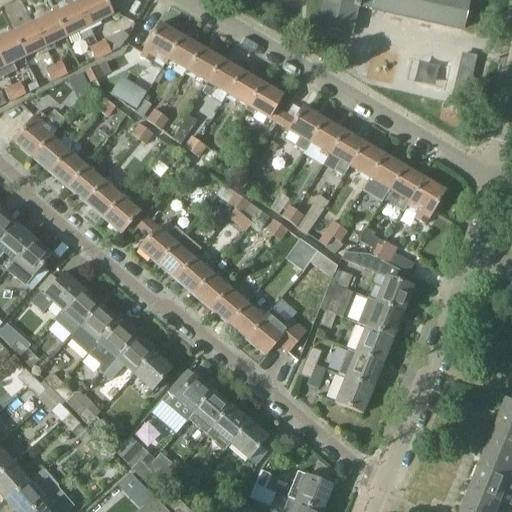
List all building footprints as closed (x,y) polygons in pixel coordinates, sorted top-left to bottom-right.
[(80,36),(91,30),(76,0),(74,0),(54,10),(68,37),(78,32),(80,36)] [(76,0),(91,30),(101,25),(99,22),(112,16),(103,0),(76,0)] [(322,0),(317,26),(350,33),(356,8),(460,31),(467,0),(322,0)] [(54,44),(68,37),(54,10),(50,12),(52,15),(34,23),(48,52),(56,48),(54,44)] [(38,56),(48,52),(34,23),(13,34),(25,58),(36,53),(38,56)] [(165,61),(179,37),(158,25),(139,59),(148,64),(151,59),(162,66),(165,61)] [(12,64),(25,58),(13,34),(0,39),(0,61),(5,72),(13,68),(12,64)] [(199,49),(179,37),(165,61),(185,73),(199,49)] [(97,44),(103,58),(111,54),(105,40),(97,44)] [(95,62),(103,58),(97,44),(89,48),(95,62)] [(219,61),(199,49),(185,73),(205,85),(219,61)] [(466,101),(471,79),(476,57),(462,53),(451,98),(466,101)] [(240,73),(219,61),(205,85),(206,85),(202,93),(211,98),(215,90),(226,97),(240,73)] [(53,66),(59,79),(67,75),(61,63),(53,66)] [(51,83),(59,79),(53,66),(45,70),(51,83)] [(103,78),(97,66),(90,70),(96,82),(103,78)] [(90,70),(82,73),(88,85),(96,82),(90,70)] [(260,85),(240,73),(226,97),(246,109),(260,85)] [(12,86),(18,98),(26,94),(21,82),(12,86)] [(281,97),(260,85),(246,109),(276,126),(282,114),(273,109),(281,97)] [(11,101),(18,98),(12,86),(5,90),(11,101)] [(90,90),(78,104),(87,110),(98,96),(90,90)] [(93,108),(100,113),(108,103),(100,97),(93,108)] [(108,119),(115,108),(108,103),(100,113),(108,119)] [(304,152),(308,145),(322,120),(301,108),(293,121),(286,117),(280,128),(299,139),(294,147),(304,152)] [(153,126),(161,116),(153,110),(146,121),(153,126)] [(15,141),(31,156),(49,135),(53,131),(55,128),(62,120),(51,111),(45,118),(38,112),(15,141)] [(168,121),(161,116),(153,126),(161,131),(168,121)] [(180,145),(195,125),(186,118),(172,139),(180,145)] [(308,145),(328,156),(342,132),(322,120),(308,145)] [(130,135),(138,141),(146,129),(138,124),(130,135)] [(49,135),(31,156),(49,171),(67,150),(72,144),(55,128),(53,131),(49,135)] [(145,146),(153,135),(146,129),(138,141),(145,146)] [(342,177),(348,168),(362,144),(342,132),(328,156),(338,162),(332,172),(342,177)] [(191,153),(199,143),(191,137),(184,148),(191,153)] [(206,148),(199,143),(191,153),(199,159),(206,148)] [(348,168),(368,179),(382,155),(362,144),(348,168)] [(65,185),(68,188),(86,167),(67,150),(49,171),(65,185)] [(388,191),(402,167),(382,155),(368,179),(388,191)] [(80,198),(86,203),(104,182),(86,167),(68,188),(80,198)] [(403,212),(406,207),(422,179),(402,167),(388,191),(389,192),(383,201),(393,208),(393,207),(403,212)] [(444,192),(422,179),(406,207),(418,214),(414,220),(424,225),(444,192)] [(96,212),(103,218),(121,197),(104,182),(86,203),(96,212)] [(235,210),(243,199),(235,194),(227,204),(235,210)] [(146,218),(121,197),(103,218),(120,233),(130,222),(137,227),(146,218)] [(319,197),(308,213),(317,219),(328,203),(319,197)] [(250,205),(243,199),(235,210),(242,215),(250,205)] [(288,222),(296,211),(288,206),(281,217),(288,222)] [(0,210),(0,241),(15,224),(0,210)] [(303,217),(296,211),(288,222),(296,228),(303,217)] [(272,237),(280,226),(273,221),(265,232),(272,237)] [(157,263),(182,234),(175,228),(167,237),(150,222),(142,231),(148,237),(138,248),(157,263)] [(332,238),(340,227),(332,222),(325,233),(332,238)] [(0,257),(5,252),(15,260),(31,243),(34,240),(15,224),(0,241),(0,257)] [(288,231),(280,226),(272,237),(280,242),(288,231)] [(347,233),(340,227),(332,238),(340,243),(347,233)] [(368,255),(377,259),(385,243),(373,237),(375,233),(366,228),(359,242),(371,249),(368,255)] [(182,234),(157,263),(174,279),(192,258),(199,249),(193,244),(182,234)] [(32,278),(30,276),(31,275),(32,274),(40,265),(50,253),(34,240),(31,243),(15,260),(6,271),(25,287),(26,286),(32,278)] [(385,243),(377,259),(389,265),(397,250),(385,243)] [(341,260),(363,269),(368,255),(344,253),(341,260)] [(337,267),(318,254),(310,264),(332,280),(337,267)] [(415,279),(389,265),(377,259),(368,255),(363,269),(384,277),(411,288),(415,279)] [(174,279),(192,294),(210,273),(192,258),(174,279)] [(32,278),(26,286),(32,291),(48,272),(40,265),(32,274),(31,275),(30,276),(32,278)] [(345,291),(352,277),(341,272),(335,287),(345,291)] [(42,314),(53,302),(63,310),(82,289),(63,273),(56,280),(43,295),(40,292),(30,303),(42,314)] [(192,294),(210,310),(228,288),(210,273),(192,294)] [(51,275),(37,290),(40,292),(43,295),(56,280),(51,275)] [(384,277),(374,303),(401,314),(411,288),(384,277)] [(228,288),(210,310),(228,325),(245,304),(228,288)] [(54,321),(71,336),(81,326),(100,305),(82,289),(63,310),(63,311),(54,321)] [(325,312),(336,316),(342,303),(330,298),(325,312)] [(355,324),(364,328),(391,339),(401,314),(374,303),(365,300),(355,324)] [(228,325),(246,340),(263,319),(245,304),(228,325)] [(81,326),(71,336),(69,339),(87,356),(99,343),(118,321),(100,305),(81,326)] [(287,353),(305,332),(293,322),(291,325),(273,310),(264,320),(263,319),(246,340),(264,356),(275,343),(287,353)] [(330,330),(336,316),(325,312),(319,326),(330,330)] [(99,343),(87,356),(99,366),(99,367),(99,373),(102,375),(116,359),(135,337),(118,321),(99,343)] [(364,328),(354,353),(381,364),(391,339),(364,328)] [(141,343),(135,337),(116,359),(102,375),(110,382),(125,366),(134,375),(153,353),(151,352),(154,348),(144,339),(141,343)] [(9,348),(20,358),(28,350),(17,339),(9,348)] [(12,357),(2,347),(0,349),(0,362),(3,366),(12,357)] [(310,348),(304,363),(315,367),(321,353),(310,348)] [(20,358),(31,369),(39,360),(28,350),(20,358)] [(336,376),(343,379),(371,390),(381,364),(354,353),(346,350),(336,376)] [(171,369),(153,353),(134,375),(152,390),(171,369)] [(309,381),(315,367),(304,363),(298,377),(309,381)] [(326,372),(315,367),(309,381),(307,386),(318,391),(326,372)] [(193,414),(213,391),(187,369),(166,393),(172,398),(166,405),(185,422),(187,420),(192,414),(193,414)] [(16,378),(28,389),(36,381),(24,370),(16,378)] [(54,392),(62,384),(51,373),(43,382),(54,392)] [(360,416),(371,390),(343,379),(333,405),(360,416)] [(38,399),(46,391),(36,381),(28,389),(38,399)] [(73,395),(62,384),(54,392),(65,403),(73,395)] [(211,430),(231,407),(213,391),(193,414),(192,414),(187,420),(206,435),(211,430)] [(71,409),(88,426),(96,418),(101,412),(84,395),(71,409)] [(511,402),(507,400),(497,423),(511,429),(511,402)] [(51,412),(62,423),(70,415),(59,404),(51,412)] [(211,430),(206,435),(224,451),(229,446),(249,423),(231,407),(211,430)] [(62,423),(72,433),(80,425),(70,415),(62,423)] [(88,426),(99,436),(107,428),(96,418),(88,426)] [(249,423),(229,446),(247,461),(267,439),(249,423)] [(511,429),(497,423),(488,446),(511,455),(511,429)] [(96,457),(104,449),(93,437),(84,446),(96,457)] [(511,455),(488,446),(479,468),(510,480),(511,474),(511,455)] [(0,475),(13,465),(0,449),(0,475)] [(114,458),(104,449),(96,457),(106,467),(114,458)] [(138,477),(146,469),(136,458),(128,466),(138,477)] [(0,494),(6,502),(28,483),(13,465),(0,475),(0,494)] [(479,468),(470,490),(501,503),(510,480),(479,468)] [(157,479),(146,469),(138,477),(149,487),(157,479)] [(28,483),(6,502),(14,511),(31,511),(57,489),(58,488),(43,470),(28,483)] [(259,472),(254,485),(265,490),(271,476),(259,472)] [(321,511),(331,487),(296,473),(286,498),(287,499),(318,511),(321,511)] [(265,490),(254,485),(248,499),(259,504),(265,490)] [(144,506),(153,497),(142,487),(133,495),(144,506)] [(68,511),(73,508),(57,489),(31,511),(68,511)] [(470,490),(461,511),(496,511),(501,503),(470,490)] [(171,491),(162,499),(173,510),(181,502),(171,491)] [(158,511),(163,508),(153,497),(144,506),(150,511),(158,511)] [(318,511),(287,499),(281,511),(318,511)] [(173,510),(174,511),(200,511),(195,507),(190,511),(181,502),(173,510)]
